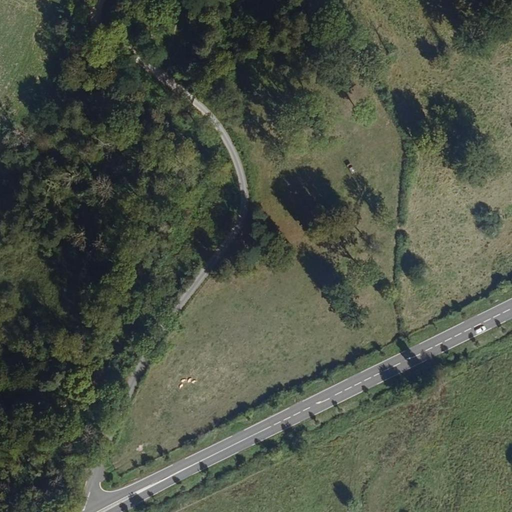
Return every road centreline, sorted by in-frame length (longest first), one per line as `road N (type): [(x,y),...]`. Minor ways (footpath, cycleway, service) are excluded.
road 1 (secondary): [(102,511),(511,308)]
road 2 (track): [(0,402),(123,397)]
